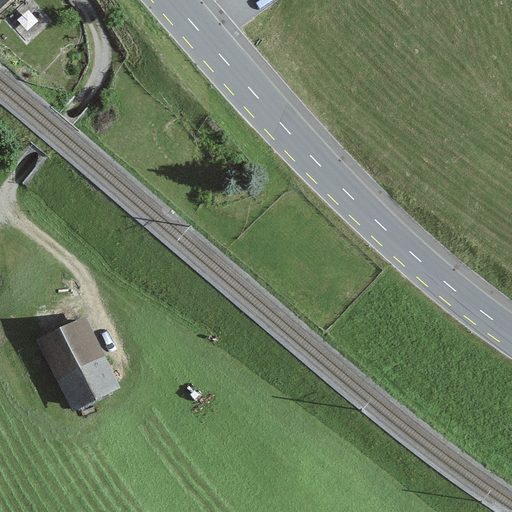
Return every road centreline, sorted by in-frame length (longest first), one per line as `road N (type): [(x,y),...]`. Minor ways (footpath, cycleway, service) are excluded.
road 1 (primary): [(172,0),(384,228),(511,332)]
road 2 (track): [(73,0),(93,23),(99,74),(33,166),(14,215),(89,300)]
